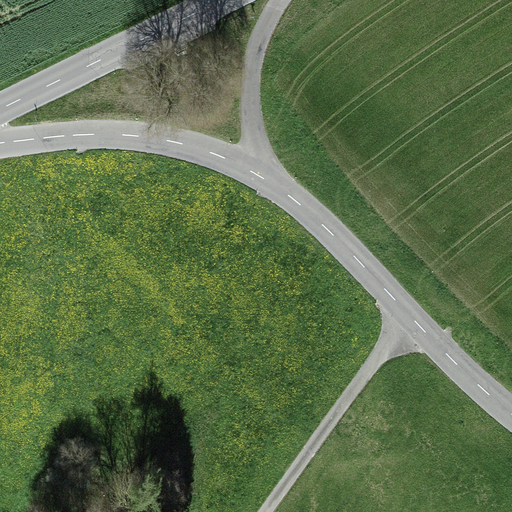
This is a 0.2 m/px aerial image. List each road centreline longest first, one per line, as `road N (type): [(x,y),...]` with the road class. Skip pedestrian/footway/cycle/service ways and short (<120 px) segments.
road 1 (tertiary): [(263,176),(336,237),(511,414)]
road 2 (tertiary): [(0,142),(99,134),(164,139),(263,176)]
road 3 (secondary): [(0,109),(221,0)]
road 4 (track): [(410,314),(266,511)]
road 5 (tertiary): [(279,0),(261,34),(250,88),(263,176)]
